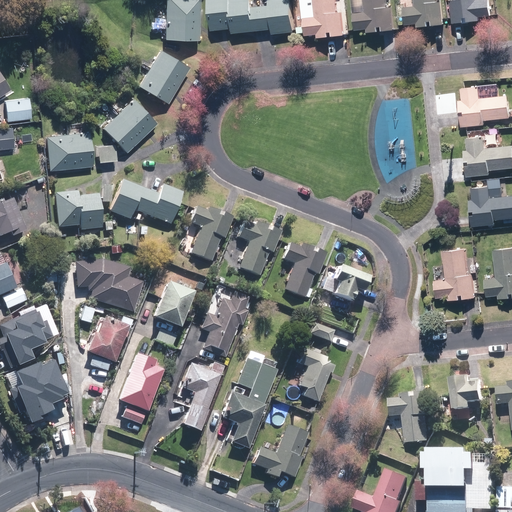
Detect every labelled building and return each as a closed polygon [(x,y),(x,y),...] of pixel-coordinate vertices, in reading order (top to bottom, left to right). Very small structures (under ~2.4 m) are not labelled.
[(163,0),(162,39),(196,40),(197,0),(163,0)] [(261,30),(258,6),(250,7),(249,0),(206,0),(210,31),(231,28),(232,34),(261,30)] [(258,6),(261,30),(271,29),(271,34),(293,32),(288,0),(270,0),(267,0),(268,5),(258,6)] [(340,12),(336,13),(334,0),(311,0),(314,17),(302,18),(304,35),(316,34),(317,38),(328,37),(328,32),(331,32),(332,36),(343,35),(340,12)] [(360,11),(352,12),(353,30),(365,28),(366,33),(377,32),(377,27),(381,26),(381,31),(392,30),(390,7),(385,8),(384,0),(362,0),(364,11),(360,11)] [(413,0),(414,6),(401,8),(403,25),(415,24),(416,27),(428,26),(427,22),(431,21),(431,26),(442,25),(440,2),(436,3),(435,0),(413,0)] [(487,0),(448,0),(451,24),(463,22),(463,17),(466,17),(467,22),(478,21),(477,17),(489,16),(487,0)] [(137,86),(167,103),(188,67),(159,50),(137,86)] [(0,94),(10,89),(0,73),(0,94)] [(462,116),(463,127),(485,125),(485,120),(511,118),(511,116),(511,110),(509,96),(481,99),(480,87),(462,88),(463,100),(461,100),(462,112),(466,112),(466,116),(462,116)] [(5,101),(6,121),(30,118),(28,99),(5,101)] [(102,128),(126,152),(156,123),(132,99),(102,128)] [(0,128),(0,148),(13,147),(11,128),(0,128)] [(46,136),(50,170),(92,166),(88,132),(46,136)] [(467,166),(468,176),(491,174),(491,170),(511,168),(511,145),(486,148),(485,137),(468,139),(469,150),(466,151),(467,162),(471,162),(471,165),(467,166)] [(97,146),(98,162),(115,160),(113,145),(97,146)] [(142,214),(151,193),(123,181),(110,212),(129,220),(133,210),(142,214)] [(151,193),(142,214),(138,221),(144,224),(147,215),(169,224),(182,193),(162,184),(157,195),(151,193)] [(100,202),(110,203),(111,186),(102,186),(100,202)] [(472,216),(473,226),(496,224),(496,220),(511,217),(511,196),(491,198),(490,187),(473,189),(475,200),(471,201),(472,212),(476,211),(477,215),(472,216)] [(80,225),(80,230),(101,228),(98,194),(76,195),(76,192),(55,194),(58,227),(80,225)] [(0,235),(10,232),(12,236),(26,231),(12,198),(3,202),(2,199),(0,199),(0,235)] [(190,252),(210,261),(219,237),(223,239),(232,218),(222,213),(220,218),(216,216),(218,212),(207,208),(206,211),(196,207),(189,223),(200,228),(190,252)] [(237,267),(258,275),(268,252),(272,253),(280,232),(270,228),(269,232),(265,230),(266,226),(256,223),(254,226),(244,222),(238,238),(248,242),(237,267)] [(283,290),(304,298),(313,273),(317,275),(325,254),(316,251),(314,255),(309,253),(311,248),(301,244),(299,248),(288,243),(282,260),(293,264),(283,290)] [(110,247),(111,254),(121,252),(120,245),(110,247)] [(500,295),(500,299),(511,298),(511,293),(511,248),(495,250),(498,278),(487,279),(488,296),(500,295)] [(449,297),(450,300),(461,299),(461,295),(465,294),(465,299),(476,298),(473,275),(472,275),(472,273),(477,272),(476,264),(471,265),(471,258),(467,259),(466,249),(445,252),(447,279),(436,280),(438,298),(449,297)] [(89,299),(132,312),(141,282),(126,277),(129,268),(101,260),(74,263),(76,288),(86,287),(87,291),(91,292),(89,299)] [(0,295),(15,289),(4,264),(0,266),(0,295)] [(332,295),(350,302),(354,290),(360,293),(367,277),(338,266),(332,281),(337,284),(332,295)] [(47,274),(47,283),(55,283),(55,273),(47,274)] [(152,318),(178,328),(192,292),(166,282),(152,318)] [(2,298),(7,309),(26,300),(20,290),(2,298)] [(212,356),(219,359),(220,356),(224,358),(237,324),(241,326),(246,312),(242,310),(247,299),(232,293),(229,302),(221,299),(214,318),(206,314),(200,329),(208,333),(202,349),(213,353),(212,356)] [(96,311),(84,307),(79,321),(91,325),(96,311)] [(0,338),(0,339),(12,368),(36,358),(31,348),(54,338),(49,325),(44,327),(36,309),(0,324),(0,325),(5,337),(0,338)] [(89,365),(106,371),(110,362),(113,364),(128,327),(103,317),(96,334),(93,333),(86,352),(93,355),(89,365)] [(309,334),(328,342),(332,331),(313,323),(309,334)] [(154,339),(170,346),(175,336),(159,329),(154,339)] [(302,396),(317,402),(328,373),(330,374),(333,366),(324,362),(325,358),(303,350),(298,364),(306,367),(299,386),(305,389),(302,396)] [(118,401),(146,412),(162,370),(151,366),(153,361),(135,354),(118,401)] [(69,395),(53,358),(19,372),(24,385),(11,390),(20,412),(28,409),(33,422),(43,418),(42,415),(55,409),(53,402),(69,395)] [(229,443),(247,450),(264,406),(262,405),(275,371),(245,359),(236,384),(249,390),(246,399),(230,393),(220,418),(234,424),(233,426),(235,427),(229,443)] [(181,426),(198,432),(222,367),(211,363),(209,371),(189,364),(180,388),(193,393),(181,426)] [(450,379),(453,410),(469,409),(469,403),(480,402),(479,380),(467,381),(467,378),(450,379)] [(510,404),(511,419),(511,383),(508,384),(509,387),(497,388),(499,405),(510,404)] [(404,416),(406,444),(429,441),(426,415),(430,415),(428,392),(417,393),(417,398),(413,399),(413,394),(401,395),(402,399),(391,400),(392,417),(404,416)] [(121,418),(139,425),(144,414),(125,407),(121,418)] [(265,473),(275,477),(278,471),(293,477),(300,458),(297,457),(306,433),(286,425),(274,454),(259,448),(253,464),(266,469),(265,473)] [(493,457),(466,457),(466,451),(430,451),(427,451),(427,482),(416,482),(416,501),(428,501),(428,511),(481,511),(481,510),(493,510),(493,457)] [(410,454),(406,463),(416,467),(419,458),(410,454)] [(397,511),(402,502),(398,501),(408,478),(387,470),(376,498),(361,492),(355,508),(363,511),(397,511)] [(499,506),(511,506),(511,485),(499,485),(499,506)]
